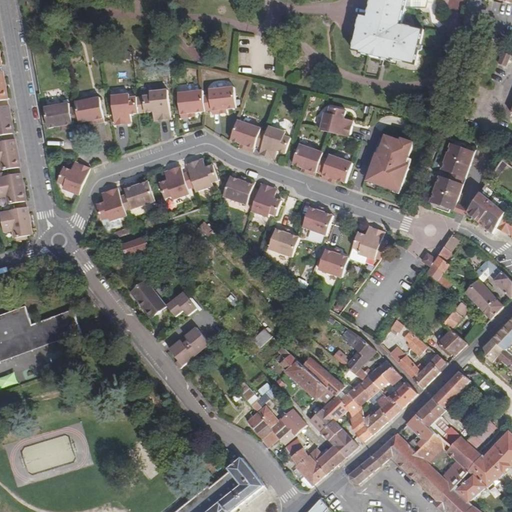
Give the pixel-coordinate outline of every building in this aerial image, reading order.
[(373,0),(369,17),(362,15),(358,32),(362,33),(361,36),(357,36),(353,50),(361,52),(361,54),(393,62),(393,61),(417,67),(420,52),(417,51),(418,47),(421,48),(426,31),(403,26),(407,9),(429,10),(431,0),(373,0)] [(511,56),(503,52),(498,64),(506,67),(511,56)] [(223,111),(228,110),(239,109),(237,88),(212,91),(212,96),(214,111),(214,116),(223,115),(223,111)] [(158,112),(159,120),(173,118),(169,89),(151,91),(152,95),(145,96),(146,112),(155,111),(155,112),(158,112)] [(207,112),(205,97),(205,92),(180,95),(182,119),(191,118),(191,114),(197,114),(207,112)] [(140,113),(139,97),(132,98),(131,94),(113,96),(116,125),(129,123),(129,115),(132,115),(132,114),(140,113)] [(97,119),(98,122),(107,121),(102,96),(78,101),(78,105),(81,122),(91,120),(97,119)] [(214,111),(212,96),(205,97),(207,112),(214,111)] [(75,123),(72,106),(71,102),(46,107),(50,127),(60,126),(66,124),(67,128),(75,126),(75,123)] [(80,122),(77,105),(72,106),(75,123),(80,122)] [(0,135),(14,134),(11,118),(12,118),(10,106),(0,107),(0,135)] [(346,124),(347,120),(345,120),(347,112),(332,108),(331,115),(327,114),(323,132),(350,138),(353,126),(346,124)] [(257,147),(263,131),(263,130),(239,122),(232,141),(242,144),(248,146),(246,150),(254,153),(257,147)] [(275,152),(278,154),(279,152),(287,155),(292,140),(286,138),(287,134),(270,128),(268,133),(262,149),(260,155),(273,160),(275,152)] [(262,149),(268,133),(263,131),(257,147),(262,149)] [(397,190),(402,191),(410,169),(407,167),(414,146),(402,141),(401,144),(386,138),(381,149),(383,150),(381,158),(379,157),(377,156),(368,180),(373,182),(372,185),(395,193),(397,190)] [(21,167),(18,153),(19,153),(16,140),(0,142),(0,163),(2,163),(4,170),(21,167)] [(467,180),(477,154),(453,145),(444,171),(452,174),(467,180)] [(318,171),(323,156),(324,154),(300,146),(294,165),(304,168),(309,170),(308,174),(315,177),(318,171)] [(324,174),(329,158),(323,156),(318,171),(324,174)] [(331,178),(337,180),(347,184),(353,164),(330,156),(329,158),(324,174),(322,179),(330,182),(331,178)] [(203,168),(201,161),(189,165),(198,192),(215,186),(214,183),(220,181),(215,166),(207,169),(207,167),(203,168)] [(81,195),(93,168),(80,163),(76,171),(73,170),(65,167),(59,181),(66,184),(64,188),(81,195)] [(173,178),(170,179),(170,180),(162,183),(167,198),(174,196),(175,200),(192,194),(183,167),(170,171),(173,178)] [(26,201),(24,187),(25,186),(23,174),(0,178),(0,196),(0,198),(9,196),(10,204),(26,201)] [(467,180),(452,174),(450,180),(465,186),(467,180)] [(249,204),(255,188),(257,183),(249,179),(247,183),(242,181),(232,177),(224,197),(249,205),(249,204)] [(458,205),(465,186),(450,180),(441,177),(432,204),(456,213),(458,205)] [(129,193),(134,209),(157,201),(151,181),(141,184),(136,186),(134,183),(126,185),(129,193)] [(260,191),(255,206),(253,212),(269,218),(271,214),(278,217),(283,202),(276,199),(276,197),(273,196),(275,189),(262,185),(260,191)] [(128,211),(122,195),(120,187),(108,191),(110,199),(107,200),(107,201),(100,204),(104,219),(111,216),(112,220),(120,217),(129,215),(128,211)] [(255,206),(260,191),(255,188),(249,204),(255,206)] [(134,209),(129,193),(122,195),(128,211),(134,209)] [(499,227),(508,214),(482,194),(471,209),(469,213),(468,213),(492,230),(496,225),(499,227)] [(320,208),(312,205),(308,217),(304,228),(328,236),(334,216),(325,213),(319,211),(320,208)] [(469,213),(471,209),(458,205),(456,213),(468,217),(468,213),(469,213)] [(33,236),(30,220),(31,220),(29,208),(3,213),(7,234),(16,233),(17,240),(33,236)] [(511,217),(508,214),(499,227),(501,228),(510,235),(511,235),(511,217)] [(122,223),(120,217),(112,220),(111,216),(104,219),(107,226),(109,228),(122,223)] [(285,233),(286,230),(278,227),(269,250),(293,259),(300,239),(290,235),(285,233)] [(118,238),(130,233),(128,228),(116,233),(118,238)] [(367,237),(359,233),(350,259),(360,263),(362,256),(376,261),(386,234),(373,229),(370,237),(367,235),(367,237)] [(446,248),(454,254),(461,244),(452,238),(446,248)] [(154,251),(145,239),(120,247),(128,259),(154,251)] [(335,254),(336,250),(327,247),(319,270),(343,278),(350,259),(340,256),(335,254)] [(435,265),(446,274),(452,266),(456,270),(459,266),(451,259),(454,254),(446,248),(435,265)] [(511,297),(511,279),(504,272),(475,252),(466,264),(470,267),(476,272),(478,275),(486,267),(500,285),(511,297)] [(425,261),(433,266),(436,261),(428,255),(425,261)] [(444,277),(446,274),(435,265),(429,274),(452,292),(454,289),(452,287),(454,285),(444,277)] [(486,313),(499,300),(483,282),(478,275),(476,272),(470,267),(458,283),(465,289),(469,294),(486,313)] [(168,305),(156,291),(147,280),(133,292),(154,317),(168,305)] [(191,301),(193,299),(187,292),(170,306),(179,317),(186,311),(188,312),(197,304),(194,301),(192,303),(191,301)] [(499,300),(486,313),(492,320),(506,307),(499,300)] [(452,317),(460,324),(471,309),(464,303),(452,317)] [(0,363),(81,335),(72,313),(31,327),(23,304),(0,312),(0,363)] [(197,304),(188,312),(191,316),(200,308),(197,304)] [(298,322),(290,314),(286,318),(295,325),(298,322)] [(460,324),(452,317),(447,324),(454,331),(460,324)] [(399,332),(404,324),(398,319),(393,327),(399,332)] [(511,323),(503,333),(511,341),(511,323)] [(192,334),(206,350),(211,345),(198,329),(192,334)] [(261,349),(274,336),(267,329),(254,342),(261,349)] [(363,380),(367,376),(362,370),(378,353),(363,340),(351,331),(342,339),(358,355),(346,367),(363,380)] [(469,345),(454,331),(441,344),(447,350),(445,352),(453,361),(469,345)] [(421,356),(429,347),(426,344),(412,332),(406,338),(411,342),(409,345),(421,356)] [(511,341),(503,333),(495,341),(511,355),(511,354),(511,341)] [(206,350),(192,334),(187,338),(189,342),(185,346),(182,342),(171,351),(179,361),(176,364),(181,370),(191,362),(188,358),(192,355),(194,357),(200,352),(198,350),(202,347),(205,350),(206,350)] [(426,344),(429,347),(432,350),(436,346),(429,340),(426,344)] [(511,354),(511,355),(495,341),(495,340),(485,351),(486,353),(487,356),(494,363),(498,358),(511,370),(511,354)] [(336,396),(304,367),(300,364),(296,360),(284,348),(279,352),(283,356),(278,362),(282,366),(279,369),(283,374),(286,371),(318,400),(320,399),(326,405),(336,396)] [(296,360),(300,364),(308,355),(303,352),(296,360)] [(425,391),(442,373),(441,370),(447,363),(440,357),(424,373),(408,356),(404,360),(402,359),(399,362),(425,391)] [(336,396),(339,399),(347,390),(312,359),(304,367),(336,396)] [(383,411),(393,421),(401,414),(419,396),(409,385),(399,395),(393,399),(386,390),(392,385),(394,387),(403,379),(388,362),(370,379),(369,379),(381,392),(386,398),(392,404),(383,411)] [(448,387),(459,396),(463,391),(472,383),(461,374),(448,387)] [(381,392),(369,379),(366,382),(356,391),(351,396),(362,409),(381,392)] [(264,396),(272,389),(268,383),(259,390),(264,396)] [(445,409),(459,396),(448,387),(434,400),(445,409)] [(362,409),(351,396),(343,403),(351,411),(355,415),(357,421),(355,422),(359,435),(361,438),(366,444),(375,436),(366,426),(362,409)] [(378,405),(383,411),(392,404),(386,398),(378,405)] [(351,411),(343,403),(339,399),(326,411),(338,424),(351,411)] [(257,411),(263,405),(259,400),(252,406),(257,411)] [(449,412),(445,409),(434,400),(418,416),(436,435),(440,440),(442,437),(445,434),(436,425),(449,412)] [(288,427),(297,437),(298,436),(308,427),(295,411),(283,421),(282,420),(278,423),(272,429),(273,431),(277,436),(288,427)] [(338,424),(326,411),(312,423),(325,436),(338,424)] [(375,436),(393,421),(383,411),(366,426),(375,436)] [(254,429),(265,420),(259,414),(248,423),(254,430),(254,429)] [(272,429),(278,423),(271,415),(265,420),(272,429)] [(436,435),(418,416),(408,426),(419,437),(427,445),(436,435)] [(273,431),(272,429),(265,420),(254,429),(263,440),(273,431)] [(468,444),(476,451),(496,428),(489,421),(480,430),(468,444)] [(361,449),(338,424),(325,436),(337,448),(348,460),(361,449)] [(468,444),(480,430),(475,425),(462,439),(468,444)] [(286,447),(297,437),(288,427),(277,436),(280,439),(280,440),(286,447)] [(254,429),(254,430),(263,440),(254,429)] [(263,440),(270,449),(280,440),(280,439),(277,436),(273,431),(263,440)] [(489,489),(511,468),(511,434),(486,461),(483,458),(469,473),(455,490),(454,491),(469,504),(487,487),(489,489)] [(474,509),(469,504),(454,491),(455,490),(431,467),(445,451),(469,473),(483,458),(476,451),(468,444),(462,439),(454,449),(442,437),(440,440),(436,435),(427,445),(418,456),(409,448),(398,437),(347,481),(350,484),(360,485),(392,459),(446,511),(480,511),(476,507),(474,509)] [(427,445),(419,437),(409,448),(418,456),(427,445)] [(318,466),(311,457),(309,459),(298,442),(288,450),(299,467),(297,469),(306,478),(318,466)] [(348,460),(337,448),(325,459),(319,451),(311,457),(318,466),(329,477),(348,460)] [(234,511),(264,489),(242,461),(228,472),(230,474),(209,491),(207,489),(177,511),(234,511)] [(318,466),(306,478),(316,488),(329,477),(318,466)] [(306,478),(297,469),(294,473),(302,481),(306,478)] [(316,488),(306,478),(302,481),(309,489),(314,489),(316,488)] [(330,511),(322,502),(312,511),(330,511)]
